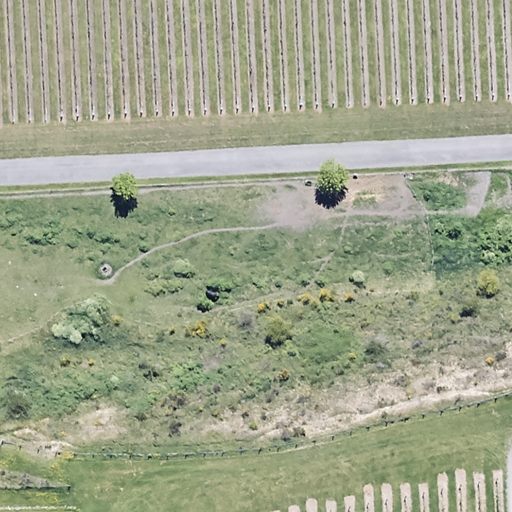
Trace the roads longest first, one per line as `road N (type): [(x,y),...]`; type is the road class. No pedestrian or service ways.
road 1 (track): [(511,142),(0,176)]
road 2 (track): [(483,511),(487,419),(511,400)]
